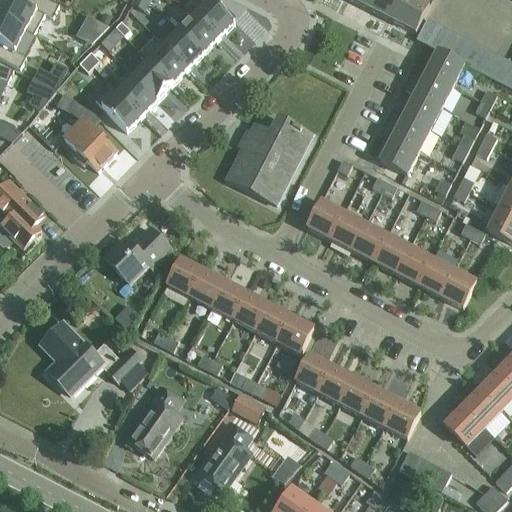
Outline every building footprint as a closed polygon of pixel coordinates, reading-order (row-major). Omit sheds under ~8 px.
[(4,0),(0,9),(0,21),(3,23),(35,39),(45,19),(53,23),(59,10),(42,1),(39,0),(33,0),(29,9),(20,5),(11,0),(4,0)] [(137,0),(136,3),(148,9),(152,0),(137,0)] [(351,0),(350,2),(372,14),(378,0),(351,0)] [(378,0),(372,14),(394,25),(406,0),(378,0)] [(412,0),(406,0),(394,25),(417,36),(431,9),(412,0)] [(136,3),(132,10),(144,16),(148,9),(136,3)] [(209,5),(195,19),(219,44),(233,29),(234,29),(235,28),(232,25),(235,22),(226,14),(223,17),(210,3),(209,4),(209,5)] [(191,16),(176,31),(204,59),(219,44),(195,19),(191,16)] [(0,47),(1,49),(0,50),(0,62),(2,64),(20,73),(37,41),(34,40),(35,39),(3,23),(0,21),(0,47)] [(428,23),(417,44),(424,48),(428,50),(439,28),(428,23)] [(122,27),(116,33),(125,41),(131,35),(122,27)] [(439,28),(428,50),(439,56),(450,34),(439,28)] [(161,46),(159,48),(163,51),(164,50),(189,74),(204,59),(176,31),(161,46)] [(450,34),(439,56),(450,61),(461,40),(450,34)] [(461,40),(450,61),(461,67),(472,45),(461,40)] [(109,57),(116,50),(107,42),(100,48),(109,57)] [(472,45),(461,67),(471,72),(483,51),(482,51),(472,45)] [(163,51),(149,65),(173,89),(189,74),(164,50),(163,51)] [(483,51),(471,72),(482,78),(493,57),(483,51)] [(438,55),(427,77),(454,92),(465,69),(457,65),(444,58),(438,55)] [(91,57),(86,63),(94,72),(100,66),(91,57)] [(493,57),(482,78),(493,84),(504,62),(493,57)] [(145,62),(129,78),(133,82),(134,80),(159,104),(173,89),(149,65),(145,62)] [(511,66),(504,62),(493,84),(503,89),(511,72),(511,66)] [(86,63),(79,69),(88,78),(94,72),(86,63)] [(0,100),(7,87),(14,74),(0,67),(0,100)] [(511,72),(503,89),(511,93),(511,72)] [(427,77),(415,99),(442,114),(454,92),(427,77)] [(119,95),(119,96),(143,120),(159,104),(134,80),(133,82),(119,95)] [(112,89),(95,105),(106,116),(127,137),(128,136),(127,136),(143,120),(119,96),(119,95),(112,89)] [(487,95),(481,106),(492,112),(498,100),(487,95)] [(415,99),(404,121),(431,136),(442,114),(415,99)] [(490,114),(492,112),(481,106),(475,118),(485,123),(490,114)] [(404,121),(392,144),(420,158),(431,136),(404,121)] [(99,177),(118,158),(84,124),(65,143),(79,156),(75,160),(84,170),(88,166),(99,177)] [(278,210),(313,141),(281,124),(273,139),(257,131),(253,139),(249,137),(242,151),(246,153),(230,185),(278,210)] [(464,139),(458,150),(469,156),(481,133),(466,125),(460,137),(464,139)] [(487,138),(482,147),(492,152),(497,143),(487,138)] [(408,180),(420,158),(392,144),(381,166),(393,172),(408,180)] [(487,162),(492,152),(482,147),(477,157),(487,162)] [(463,167),(469,156),(458,150),(453,161),(463,167)] [(344,165),(339,175),(348,180),(354,170),(344,165)] [(339,175),(333,186),(343,191),(348,180),(339,175)] [(464,182),(459,191),(469,197),(474,187),(464,182)] [(373,193),(383,198),(388,188),(378,183),(373,193)] [(441,183),(431,202),(441,207),(451,188),(441,183)] [(42,237),(37,232),(46,222),(9,187),(0,196),(0,214),(1,215),(0,215),(0,232),(2,234),(0,235),(0,248),(4,252),(9,252),(14,246),(24,256),(37,243),(42,237)] [(388,188),(383,198),(392,203),(397,192),(388,188)] [(464,207),(469,197),(459,191),(454,202),(464,207)] [(511,191),(500,213),(511,218),(511,191)] [(417,216),(426,221),(432,210),(422,205),(417,216)] [(322,207),(309,233),(331,245),(345,218),(322,207)] [(432,210),(426,221),(436,226),(442,215),(432,210)] [(511,247),(511,218),(500,213),(489,235),(500,241),(511,247)] [(143,215),(127,231),(131,236),(139,229),(142,232),(151,224),(143,215)] [(345,218),(331,245),(353,256),(367,230),(345,218)] [(461,239),(471,244),(476,233),(466,228),(461,239)] [(367,230),(353,256),(375,267),(389,241),(367,230)] [(476,233),(471,244),(481,249),(485,239),(486,238),(476,233)] [(153,274),(172,255),(151,234),(133,252),(126,245),(118,254),(106,265),(128,287),(131,290),(150,271),(153,274)] [(389,241),(375,267),(397,279),(411,252),(389,241)] [(411,252),(397,279),(419,290),(433,264),(411,252)] [(168,291),(191,302),(205,276),(182,264),(168,291)] [(433,264),(419,290),(441,301),(455,275),(433,264)] [(455,275),(441,301),(464,313),(478,287),(455,275)] [(205,276),(191,302),(213,314),(227,288),(205,276)] [(133,293),(131,290),(128,287),(119,295),(125,301),(133,293)] [(227,288),(213,314),(235,325),(248,299),(227,288)] [(248,299),(235,325),(257,337),(270,310),(248,299)] [(129,310),(116,322),(126,332),(139,320),(129,310)] [(270,310),(257,337),(278,348),(292,322),(270,310)] [(292,322),(278,348),(301,360),(315,334),(292,322)] [(149,377),(140,368),(143,365),(132,354),(120,365),(105,350),(95,359),(64,328),(41,351),(53,363),(63,373),(54,383),(71,400),(101,370),(119,388),(122,386),(131,395),(132,395),(132,394),(149,377)] [(154,348),(165,353),(170,342),(159,337),(154,348)] [(170,342),(165,353),(174,358),(179,347),(170,342)] [(297,386),(320,398),(333,371),(311,359),(297,386)] [(198,369),(209,374),(214,365),(203,360),(198,369)] [(511,361),(498,376),(511,389),(511,361)] [(214,365),(209,374),(218,379),(223,370),(214,365)] [(333,371),(320,398),(342,409),(355,382),(333,371)] [(481,394),(502,415),(511,405),(511,389),(498,376),(481,394)] [(242,393),(253,398),(258,388),(247,382),(242,393)] [(355,382),(342,409),(364,420),(377,394),(355,382)] [(258,388),(253,398),(262,403),(267,392),(258,388)] [(234,402),(218,391),(211,402),(226,413),(234,402)] [(155,464),(183,424),(176,418),(183,408),(161,392),(150,408),(154,410),(129,446),(155,464)] [(377,394),(364,420),(386,432),(399,405),(377,394)] [(481,394),(463,411),(485,433),(495,442),(510,426),(501,417),(502,415),(481,394)] [(399,405),(386,432),(408,443),(422,416),(399,405)] [(463,411),(445,430),(464,448),(477,461),(495,442),(485,433),(463,411)] [(288,427),(298,434),(305,423),(295,417),(288,427)] [(223,499),(252,459),(244,453),(252,443),(230,427),(219,442),(224,445),(219,452),(198,481),(223,499)] [(310,441),(318,448),(325,439),(316,432),(310,441)] [(325,439),(318,448),(327,455),(334,446),(325,439)] [(400,474),(411,480),(421,461),(410,455),(400,474)] [(351,470),(360,476),(366,467),(357,461),(351,470)] [(421,461),(411,480),(422,486),(432,467),(421,461)] [(332,464),(324,477),(333,483),(342,471),(332,464)] [(366,467),(360,476),(369,483),(375,474),(366,467)] [(432,467),(422,486),(433,491),(443,473),(432,467)] [(507,496),(511,491),(511,469),(496,486),(507,496)] [(342,471),(333,483),(342,489),(350,477),(342,471)] [(443,473),(433,491),(442,497),(452,478),(443,473)] [(485,499),(497,511),(501,511),(508,506),(494,491),(485,499)] [(409,503),(413,497),(406,492),(402,498),(409,503)] [(280,511),(313,511),(315,509),(293,494),(280,511)] [(366,507),(373,511),(381,499),(374,495),(366,507)] [(381,499),(373,511),(388,511),(392,506),(381,499)] [(477,508),(480,511),(497,511),(485,499),(477,508)]
